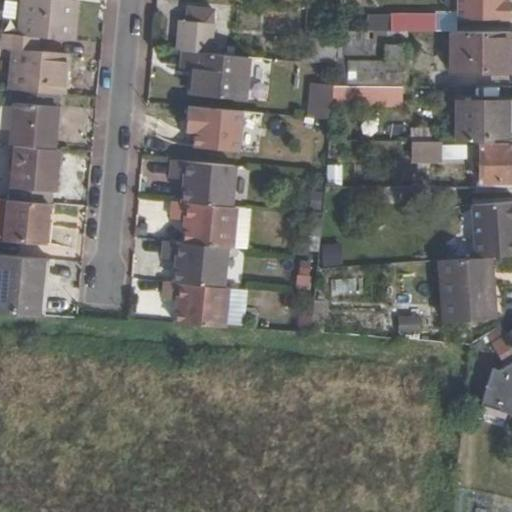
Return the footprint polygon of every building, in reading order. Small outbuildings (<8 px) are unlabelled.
[(9,0),(19,1),(17,40),(4,39),(2,56),(14,57),(10,94),(63,99),(66,60),(38,56),(39,43),(73,46),(76,6),(48,3),(47,0),(9,0)] [(457,0),(457,13),(457,18),(510,18),(509,0),(457,0)] [(175,54),(183,55),(181,74),(196,75),(192,100),(244,105),(244,98),(246,82),(248,61),(208,57),(213,15),(188,12),(186,26),(178,25),(175,54)] [(457,18),(457,13),(368,12),(368,29),(457,29),(457,18)] [(511,38),(499,38),(499,27),(461,27),(461,37),(452,37),(451,76),(511,76),(511,38)] [(335,68),(333,90),(408,91),(407,31),(340,31),(335,68)] [(310,122),(331,124),(333,92),(314,90),(310,122)] [(511,100),(459,99),(457,144),(489,145),(490,139),(511,140),(511,100)] [(241,110),(186,105),(184,129),(193,130),(192,146),(238,150),(241,110)] [(16,108),(12,150),(18,151),(13,193),(15,194),(14,205),(7,205),(3,246),(44,250),(48,209),(55,209),(56,199),(60,199),(62,173),(57,173),(59,155),(53,154),(55,136),(60,136),(62,112),(16,108)] [(427,148),(426,161),(442,161),(442,148),(427,148)] [(511,150),(481,150),(480,192),(511,191),(511,150)] [(233,170),(173,165),(171,183),(185,184),(182,207),(174,206),(172,223),(187,224),(185,246),(165,243),(163,263),(178,265),(176,287),(167,286),(165,305),(180,306),(178,329),(224,332),(228,293),(222,292),(227,251),(232,252),(235,212),(229,212),(233,170)] [(511,205),(464,208),(467,263),(439,265),(442,324),(493,321),(490,261),(511,259),(511,205)] [(340,242),(319,243),(321,264),(342,263),(340,242)] [(44,263),(0,259),(0,316),(38,319),(44,263)] [(44,263),(38,319),(44,320),(50,264),(44,263)] [(385,300),(384,332),(418,333),(419,316),(432,316),(433,302),(385,300)] [(299,315),(298,331),(322,333),(324,302),(313,301),(312,316),(299,315)] [(511,335),(494,346),(501,360),(509,355),(511,360),(511,335)]
